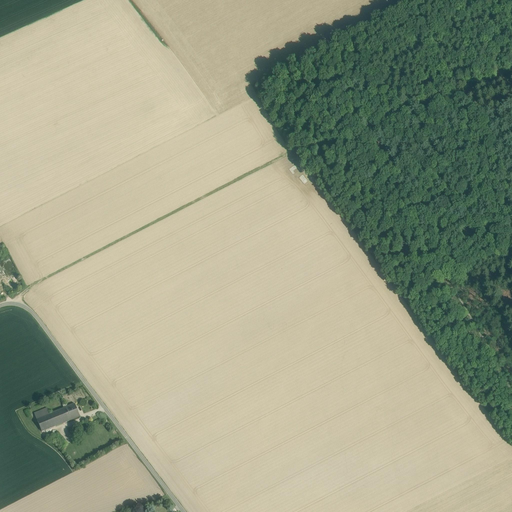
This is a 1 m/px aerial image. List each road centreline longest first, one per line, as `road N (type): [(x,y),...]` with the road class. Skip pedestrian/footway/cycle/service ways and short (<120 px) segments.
road 1 (track): [(406,109),(351,143),(281,156),(37,282),(17,302)]
road 2 (track): [(351,143),(444,282),(511,411)]
road 3 (unclassified): [(183,511),(36,316),(17,302),(0,305)]
road 4 (track): [(416,0),(433,39),(377,72),(406,109)]
